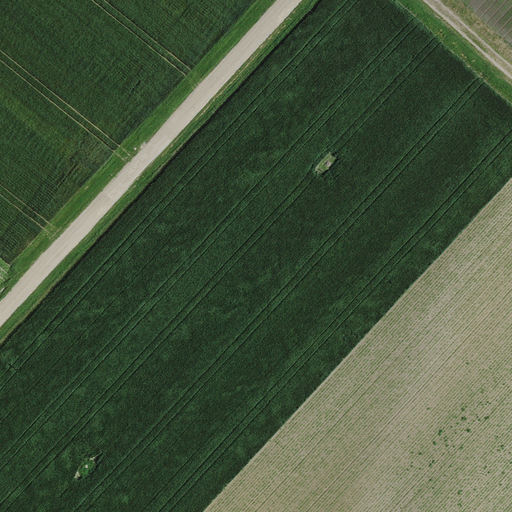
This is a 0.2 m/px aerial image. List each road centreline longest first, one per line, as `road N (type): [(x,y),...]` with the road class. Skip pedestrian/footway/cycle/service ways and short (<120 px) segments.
road 1 (track): [(0,319),(303,0)]
road 2 (track): [(511,85),(409,0)]
